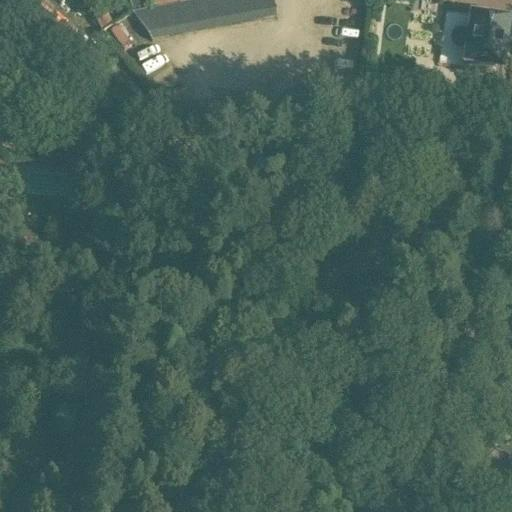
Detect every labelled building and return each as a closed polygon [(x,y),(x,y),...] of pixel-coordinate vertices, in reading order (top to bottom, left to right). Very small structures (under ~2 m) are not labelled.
[(133,11),(146,6),(143,0),(131,0),(129,1),(133,11)] [(155,11),(133,15),(152,43),(275,21),(271,0),(214,0),(190,5),(155,11)] [(152,0),(154,5),(155,11),(190,5),(187,0),(152,0)] [(101,32),(112,25),(102,11),(91,18),(101,32)] [(452,37),(451,45),(452,49),(455,51),(465,53),(463,68),(503,74),(510,24),(470,18),(468,34),(458,33),(454,34),(452,37)] [(0,102),(13,107),(12,109),(54,126),(58,114),(36,105),(35,106),(0,91),(0,102)] [(243,104),(243,96),(226,96),(227,104),(194,105),(212,133),(346,130),(345,100),(243,104)] [(58,114),(61,108),(38,99),(36,105),(58,114)] [(194,105),(164,106),(186,135),(191,135),(212,133),(194,105)] [(104,118),(95,133),(121,147),(129,132),(104,118)] [(44,128),(41,140),(52,143),(56,132),(44,128)] [(37,242),(38,231),(9,228),(8,246),(23,248),(24,241),(37,242)] [(105,247),(106,234),(70,233),(70,246),(105,247)] [(71,277),(73,264),(59,262),(58,266),(45,264),(44,273),(71,277)]
